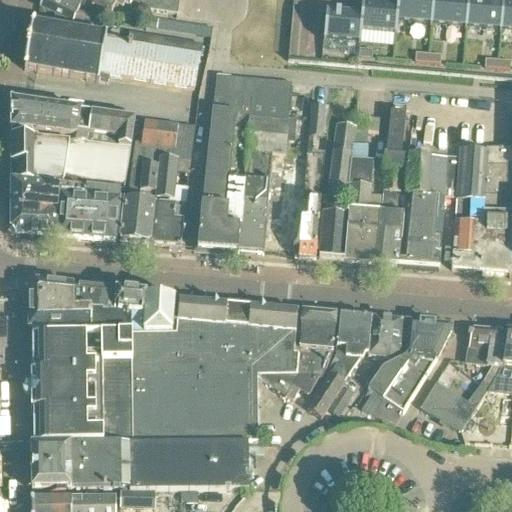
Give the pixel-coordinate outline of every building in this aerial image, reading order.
[(82,0),(44,0),(39,11),(61,21),(61,25),(93,31),(96,23),(78,15),(84,1),(82,0)] [(82,0),(112,17),(116,9),(122,10),(124,7),(128,9),(131,5),(145,14),(177,19),(180,2),(181,0),(82,0)] [(511,0),(292,0),(287,66),(511,85),(511,0)] [(148,22),(147,32),(157,33),(158,24),(148,22)] [(184,28),(183,39),(209,43),(211,32),(184,28)] [(108,80),(193,94),(201,50),(130,38),(128,46),(106,42),(106,41),(32,29),(23,74),(98,87),(98,86),(107,88),(108,80)] [(216,81),(212,114),(249,118),(249,123),(288,127),(288,123),(291,88),(216,81)] [(60,140),(59,143),(130,153),(134,123),(11,106),(11,134),(60,140)] [(311,109),(308,140),(312,141),(322,142),(323,121),(324,110),(311,109)] [(201,210),(196,254),(236,257),(245,156),(271,158),(285,160),(286,146),(288,127),(249,123),(249,118),(212,114),(210,129),(208,152),(207,153),(206,151),(205,152),(207,155),(207,159),(205,157),(204,158),(207,161),(206,164),(206,165),(205,164),(204,165),(206,167),(205,179),(203,193),(202,204),(202,210),(201,210)] [(378,268),(399,270),(406,203),(405,203),(401,203),(402,197),(401,197),(404,167),(405,167),(405,166),(401,161),(405,118),(390,116),(380,218),(397,219),(397,223),(395,222),(395,231),(396,231),(396,232),(382,231),(378,268)] [(350,188),(344,266),(374,268),(378,232),(365,231),(366,217),(368,217),(372,166),(363,165),(368,122),(358,120),(355,148),(353,148),(351,164),(348,188),(350,188)] [(288,127),(286,146),(294,147),(296,123),(295,123),(288,123),(288,127)] [(119,248),(149,250),(154,204),(155,203),(160,163),(190,167),(194,132),(144,126),(141,150),(135,149),(127,204),(124,204),(119,248)] [(318,264),(344,266),(350,188),(348,188),(351,164),(354,131),(336,129),(327,202),(324,201),(318,264)] [(14,166),(14,186),(80,193),(81,191),(120,195),(124,196),(128,166),(130,153),(59,143),(59,145),(10,139),(10,166),(14,166)] [(459,163),(409,161),(408,200),(444,202),(444,203),(456,204),(451,275),(510,280),(511,224),(511,218),(511,219),(511,213),(511,151),(486,153),(486,154),(460,153),(459,163)] [(245,156),(236,257),(238,257),(262,259),(263,259),(271,158),(245,156)] [(307,157),(298,262),(315,263),(324,159),(311,158),(307,157)] [(154,204),(149,250),(180,252),(184,213),(185,203),(181,202),(180,204),(173,203),(176,178),(188,179),(190,167),(160,163),(155,203),(154,204)] [(16,239),(57,243),(61,201),(80,203),(80,193),(14,186),(10,186),(10,233),(16,239)] [(61,201),(57,243),(115,247),(120,195),(81,191),(80,193),(80,203),(61,201)] [(443,203),(444,203),(444,202),(408,200),(405,200),(405,203),(406,203),(399,270),(438,274),(443,203)] [(33,414),(34,450),(248,448),(248,447),(258,447),(258,380),(287,402),(292,391),(296,381),(298,359),(293,358),(297,316),(273,314),(273,313),(249,311),(249,312),(226,310),(226,309),(202,306),(202,307),(178,305),(176,335),(175,335),(176,319),(172,318),(174,303),(36,288),(35,287),(28,293),(29,294),(29,332),(63,332),(86,331),(86,339),(82,339),(82,345),(32,345),(33,376),(30,376),(31,414),(33,414)] [(336,319),(302,316),(298,359),(296,381),(317,381),(318,382),(321,383),(333,356),(336,319)] [(367,358),(370,322),(340,319),(336,361),(341,361),(330,378),(343,387),(360,363),(361,364),(364,359),(367,358)] [(402,325),(370,322),(367,358),(367,361),(389,363),(399,360),(402,325)] [(451,330),(406,326),(403,362),(383,373),(367,394),(382,405),(371,421),(393,432),(402,418),(402,419),(436,365),(451,335),(451,330)] [(483,387),(490,391),(502,371),(507,335),(474,332),(473,338),(468,338),(467,341),(470,341),(466,368),(492,371),(483,387)] [(490,391),(487,397),(511,400),(511,397),(511,335),(507,335),(502,371),(490,391)] [(307,415),(321,424),(344,387),(343,387),(330,378),(307,415)] [(292,391),(299,395),(308,400),(318,382),(317,381),(296,381),(292,391)] [(483,387),(467,408),(476,413),(487,397),(490,391),(483,387)] [(436,389),(420,415),(440,427),(450,433),(460,439),(476,413),(467,408),(436,389)] [(292,391),(287,402),(286,403),(293,406),(299,395),(292,391)] [(248,448),(34,450),(31,450),(31,494),(113,493),(113,497),(120,497),(248,496),(248,448)] [(120,511),(154,511),(155,498),(149,498),(120,497),(120,511)] [(198,497),(180,497),(180,508),(198,508),(198,497)] [(115,511),(115,502),(31,504),(30,511),(115,511)]
